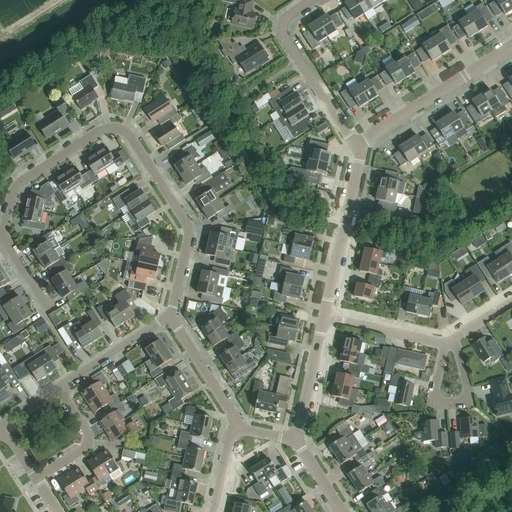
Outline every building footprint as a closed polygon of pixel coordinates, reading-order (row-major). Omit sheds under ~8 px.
[(238,5),(237,10),(235,9),(232,24),(252,29),(255,14),(250,13),(253,1),(247,0),(219,0),(219,1),(238,5)] [(355,20),(363,15),(354,0),(349,0),(344,4),(346,7),(341,10),(348,21),(353,17),(355,20)] [(354,0),(363,15),(372,9),(366,0),(354,0)] [(366,0),(372,9),(381,4),(378,0),(366,0)] [(409,0),(415,10),(423,5),(419,0),(409,0)] [(505,15),(511,10),(511,6),(508,0),(494,0),(495,1),(488,5),(495,16),(502,12),(505,15)] [(467,17),(478,33),(487,27),(485,23),(492,18),(482,3),(475,8),(476,11),(467,17)] [(317,21),(327,37),(336,31),(335,30),(343,25),(336,14),(329,19),(326,15),(317,21)] [(404,32),(419,23),(414,15),(400,25),(404,32)] [(468,39),(478,33),(467,17),(458,23),(459,24),(452,29),(459,39),(466,35),(468,39)] [(318,43),(327,37),(317,21),(307,27),(310,31),(303,35),(312,50),(320,46),(318,43)] [(431,40),(441,56),(451,50),(448,46),(455,42),(446,27),(438,31),(440,34),(431,40)] [(432,62),(441,56),(431,40),(422,46),(423,47),(415,52),(422,63),(429,58),(432,62)] [(235,43),(222,51),(227,60),(229,59),(233,66),(238,62),(245,74),(258,66),(259,67),(266,63),(268,61),(266,59),(269,58),(264,50),(264,51),(259,44),(257,45),(242,54),(239,49),(235,43)] [(395,63),(405,79),(414,73),(412,69),(419,65),(412,54),(405,58),(404,57),(395,63)] [(395,85),(405,79),(395,63),(385,69),(386,70),(379,75),(386,86),(393,81),(395,85)] [(93,90),(98,87),(91,75),(78,83),(83,90),(72,97),(80,110),(98,99),(93,90)] [(511,75),(508,78),(510,82),(503,87),(511,101),(511,75)] [(142,95),(146,79),(129,76),(126,86),(114,83),(111,98),(133,103),(135,93),(142,95)] [(358,86),(368,102),(378,96),(375,92),(383,88),(376,77),(369,82),(368,80),(358,86)] [(359,108),(368,102),(358,86),(349,92),(348,89),(340,94),(350,109),(357,104),(359,108)] [(490,90),(481,96),(491,111),(490,112),(495,118),(507,111),(504,107),(509,104),(499,89),(492,93),(490,90)] [(301,106),(302,104),(295,93),(285,100),(281,94),(268,102),(275,113),(276,112),(279,118),(301,106)] [(160,126),(178,114),(173,108),(172,109),(162,94),(154,99),(156,102),(144,110),(152,122),(156,120),(160,126)] [(490,112),(491,111),(481,96),(471,102),(473,105),(466,110),(476,125),(488,117),(487,114),(490,112)] [(61,116),(68,111),(60,99),(52,103),(57,111),(37,125),(46,139),(67,126),(61,116)] [(10,100),(0,105),(0,118),(15,108),(12,103),(10,100)] [(194,106),(190,109),(197,119),(202,116),(194,106)] [(279,118),(280,118),(278,120),(283,128),(285,127),(293,140),(303,133),(297,123),(308,116),(301,106),(279,118)] [(454,113),(444,119),(454,135),(457,140),(467,134),(465,131),(473,127),(463,112),(456,116),(454,113)] [(170,120),(173,125),(181,120),(178,115),(170,120)] [(454,135),(444,119),(435,125),(437,128),(430,133),(440,148),(447,143),(445,140),(454,135)] [(169,150),(184,140),(181,134),(179,136),(172,125),(154,136),(162,147),(165,145),(169,150)] [(14,160),(35,146),(25,132),(11,141),(12,142),(5,146),(14,160)] [(209,132),(196,141),(200,146),(206,143),(213,139),(209,132)] [(408,142),(418,158),(427,152),(426,150),(434,146),(427,135),(419,140),(417,136),(408,142)] [(309,161),(327,165),(330,154),(325,153),(327,145),(310,141),(308,150),(311,151),(309,161)] [(408,164),(418,158),(408,142),(398,148),(401,152),(394,156),(400,167),(408,162),(408,164)] [(95,154),(105,170),(115,163),(118,167),(123,164),(117,154),(111,157),(105,147),(95,154)] [(180,176),(196,166),(193,160),(198,157),(192,148),(182,154),(185,159),(174,167),(180,176)] [(95,176),(105,170),(95,154),(85,160),(91,170),(86,174),(92,184),(98,180),(95,176)] [(223,172),(235,166),(230,157),(218,163),(223,172)] [(325,176),(327,165),(309,161),(306,171),(301,170),(299,181),(317,186),(318,186),(320,175),(325,176)] [(196,166),(180,176),(186,186),(198,178),(201,184),(202,186),(213,179),(211,177),(209,174),(205,168),(200,171),(196,166)] [(92,184),(86,174),(80,177),(74,167),(64,173),(74,189),(80,186),(83,190),(92,184)] [(396,193),(399,183),(397,182),(399,174),(385,171),(385,172),(386,172),(384,179),(380,178),(378,189),(396,193)] [(64,196),(74,189),(64,173),(54,180),(60,190),(55,193),(61,203),(67,200),(64,196)] [(220,191),(218,187),(227,180),(223,173),(213,179),(202,186),(207,193),(196,200),(202,210),(218,200),(215,195),(220,191)] [(396,194),(396,193),(378,189),(375,200),(380,201),(378,209),(377,209),(395,213),(397,204),(404,196),(404,195),(396,194)] [(131,212),(147,201),(140,190),(132,196),(128,190),(112,200),(119,211),(127,205),(131,212)] [(52,203),(50,202),(52,196),(40,193),(39,200),(27,197),(25,209),(43,213),(44,206),(51,208),(52,203)] [(218,200),(202,210),(208,220),(219,212),(223,218),(233,211),(229,206),(224,209),(218,200)] [(147,201),(131,212),(135,218),(128,222),(134,233),(149,223),(146,217),(154,212),(147,201)] [(40,224),(43,213),(25,209),(22,220),(33,223),(32,229),(44,231),(45,225),(40,224)] [(261,237),(264,225),(248,222),(245,233),(261,237)] [(286,245),(288,246),(310,250),(312,239),(300,237),(301,231),(289,228),(287,238),(288,238),(286,245)] [(210,233),(208,244),(233,250),(235,250),(239,232),(225,229),(223,236),(210,233)] [(60,247),(50,233),(44,237),(36,242),(39,247),(33,251),(39,261),(60,247)] [(498,260),(508,276),(511,273),(511,245),(510,243),(500,249),(500,250),(494,254),(498,260)] [(138,264),(157,268),(160,255),(152,254),(154,247),(137,244),(135,255),(140,256),(138,263),(138,264)] [(229,267),(233,250),(208,244),(205,255),(219,258),(217,264),(229,267)] [(362,261),(379,264),(380,258),(385,259),(387,248),(376,245),(374,251),(364,249),(362,261)] [(307,261),(310,250),(288,246),(286,256),(285,255),(283,262),(293,264),(295,258),(307,261)] [(60,247),(39,261),(44,270),(51,266),(54,271),(66,263),(61,256),(64,254),(60,247)] [(508,276),(498,260),(492,264),(487,258),(477,264),(487,280),(493,276),(497,283),(508,276)] [(114,273),(115,261),(109,260),(107,273),(114,273)] [(125,260),(125,261),(128,262),(126,270),(129,274),(130,274),(129,281),(127,288),(144,291),(145,285),(147,279),(155,281),(157,268),(138,264),(138,263),(125,260)] [(377,270),(379,264),(362,261),(359,272),(369,274),(368,280),(380,283),(382,271),(377,270)] [(427,261),(428,275),(437,274),(437,261),(427,261)] [(57,290),(72,280),(67,273),(71,271),(66,263),(54,271),(57,276),(51,280),(57,290)] [(463,283),(473,299),(484,292),(479,285),(485,281),(475,265),(464,272),(469,279),(463,283)] [(284,285),(301,289),(304,278),(303,278),(291,276),(292,270),(280,267),(278,277),(285,278),(284,285)] [(199,283),(216,286),(219,276),(228,278),(229,271),(217,269),(216,275),(201,272),(199,283)] [(0,298),(3,297),(0,292),(0,288),(10,282),(4,273),(0,275),(0,298)] [(84,282),(80,285),(76,287),(72,280),(57,290),(63,299),(69,295),(73,300),(89,290),(84,282)] [(269,288),(276,289),(278,282),(270,280),(269,288)] [(378,289),(380,283),(368,280),(366,287),(356,284),(353,297),(371,301),(373,288),(378,289)] [(473,299),(463,283),(456,287),(452,280),(444,285),(445,293),(451,303),(457,299),(462,306),(473,299)] [(224,288),(216,286),(199,283),(197,293),(211,297),(210,302),(222,305),(223,299),(221,299),(224,288)] [(301,289),(284,285),(279,284),(277,292),(275,291),(272,301),(285,303),(286,297),(298,300),(299,300),(301,289)] [(417,315),(421,299),(409,296),(411,289),(405,288),(402,300),(408,301),(405,313),(417,315)] [(128,291),(126,292),(125,291),(114,297),(119,305),(115,307),(125,323),(134,316),(131,311),(136,308),(133,303),(138,299),(128,291)] [(421,299),(417,315),(429,318),(431,306),(437,307),(440,293),(434,292),(434,294),(429,293),(427,300),(421,299)] [(9,317),(25,307),(19,297),(8,304),(4,299),(0,301),(0,309),(3,307),(9,317)] [(125,323),(115,307),(112,303),(103,309),(101,306),(96,309),(102,319),(107,316),(115,328),(125,323)] [(7,325),(10,330),(13,335),(23,329),(20,323),(31,316),(25,307),(9,317),(12,322),(7,325)] [(83,328),(92,343),(102,337),(94,324),(99,321),(91,309),(86,313),(92,322),(83,328)] [(207,338),(222,328),(228,324),(225,319),(226,318),(220,309),(210,315),(213,320),(201,328),(207,338)] [(278,328),(296,332),(298,321),(286,318),(287,312),(275,309),(273,316),(271,315),(269,326),(278,328)] [(44,318),(34,321),(37,331),(47,328),(44,318)] [(83,328),(79,322),(70,327),(68,325),(63,328),(70,340),(75,336),(83,349),(92,343),(83,328)] [(229,344),(239,338),(235,333),(228,337),(222,328),(207,338),(213,347),(226,339),(229,344)] [(294,343),(296,332),(278,328),(276,338),(269,337),(267,343),(287,347),(288,341),(293,342),(293,343),(294,343)] [(225,366),(240,357),(237,351),(245,347),(239,338),(229,344),(232,349),(219,357),(225,366)] [(472,345),(483,362),(490,358),(493,362),(503,356),(497,346),(492,349),(484,338),(472,345)] [(359,354),(361,343),(344,339),(342,350),(359,354)] [(151,359),(166,350),(160,340),(145,350),(151,359)] [(50,360),(56,357),(50,346),(34,356),(37,361),(47,376),(56,370),(50,360)] [(383,347),(380,359),(387,360),(389,349),(383,347)] [(423,371),(427,357),(389,349),(384,373),(391,375),(392,375),(394,364),(423,371)] [(144,363),(150,373),(149,373),(152,379),(162,372),(159,367),(172,359),(166,350),(151,359),(144,363)] [(356,365),(359,354),(342,350),(339,362),(349,364),(348,370),(360,373),(361,366),(356,365)] [(240,357),(225,366),(235,381),(257,366),(254,361),(246,366),(240,357)] [(47,376),(37,361),(32,364),(29,359),(19,366),(25,376),(31,373),(37,382),(47,376)] [(116,368),(122,378),(127,374),(121,365),(116,368)] [(0,406),(13,399),(5,386),(10,383),(0,367),(0,406)] [(358,379),(360,373),(348,370),(347,376),(336,374),(334,385),(351,389),(354,378),(358,379)] [(170,392),(186,381),(179,371),(168,378),(164,373),(154,380),(160,389),(166,385),(170,392)] [(88,403),(105,392),(101,387),(107,383),(102,374),(92,380),(95,385),(82,393),(88,403)] [(414,386),(403,383),(404,378),(392,375),(391,375),(389,386),(397,388),(393,404),(409,407),(414,386)] [(276,414),(277,408),(285,410),(291,379),(280,376),(275,395),(269,394),(265,411),(276,414)] [(421,384),(430,384),(430,376),(422,376),(421,384)] [(26,389),(30,386),(24,377),(20,380),(26,389)] [(492,401),(496,416),(511,411),(511,399),(511,396),(509,396),(504,379),(491,382),(495,400),(492,401)] [(184,405),(181,400),(193,392),(186,381),(170,392),(174,398),(168,402),(169,403),(161,408),(166,416),(184,405)] [(265,411),(269,394),(261,392),(263,383),(255,381),(252,393),(257,395),(254,409),(265,411)] [(350,395),(351,389),(334,385),(331,397),(342,399),(340,405),(352,408),(354,396),(350,395)] [(110,409),(120,403),(115,394),(109,398),(105,392),(88,403),(94,413),(108,405),(110,409)] [(126,396),(121,399),(125,408),(131,404),(126,396)] [(106,432),(123,421),(119,415),(126,411),(120,403),(110,409),(113,413),(100,422),(106,432)] [(191,426),(209,429),(211,419),(197,415),(198,410),(186,407),(184,416),(193,418),(191,426)] [(461,439),(478,438),(478,437),(487,437),(486,424),(477,425),(477,421),(472,422),(472,419),(459,420),(461,439)] [(126,433),(128,437),(129,438),(138,431),(133,423),(127,426),(123,421),(106,432),(112,441),(126,433)] [(435,448),(447,447),(446,433),(439,434),(438,421),(425,422),(426,425),(421,425),(421,432),(417,433),(414,435),(414,439),(418,441),(422,441),(422,442),(435,441),(435,448)] [(207,440),(209,429),(191,426),(190,433),(181,431),(179,440),(191,443),(192,437),(207,440)] [(356,442),(352,436),(353,435),(349,427),(338,434),(341,439),(329,447),(335,456),(356,442)] [(460,451),(459,432),(450,433),(451,452),(460,451)] [(190,448),(191,443),(179,440),(177,449),(186,451),(184,458),(202,462),(204,451),(190,448)] [(362,448),(360,449),(356,442),(335,456),(341,465),(353,457),(356,462),(367,456),(362,448)] [(144,461),(145,455),(123,449),(121,457),(129,459),(131,459),(133,458),(134,458),(144,461)] [(375,458),(386,454),(384,449),(373,453),(375,458)] [(126,471),(120,461),(115,464),(107,451),(97,458),(108,474),(112,480),(126,471)] [(371,463),(371,462),(376,459),(371,452),(367,456),(356,462),(359,467),(347,475),(353,484),(368,475),(363,468),(371,463)] [(102,478),(108,474),(97,458),(87,464),(96,477),(91,480),(98,490),(106,484),(102,478)] [(199,473),(202,462),(184,458),(183,466),(173,464),(171,473),(184,475),(185,470),(199,473)] [(259,465),(268,480),(275,476),(280,484),(288,479),(281,468),(276,471),(268,459),(259,465)] [(262,484),(268,480),(259,465),(250,470),(257,483),(252,486),(259,497),(267,492),(262,484)] [(98,490),(91,480),(87,483),(78,470),(69,476),(79,493),(85,489),(89,495),(98,490)] [(141,478),(157,481),(158,475),(143,471),(141,478)] [(182,481),(184,475),(171,473),(169,481),(171,482),(170,489),(177,491),(194,495),(197,484),(182,481)] [(374,491),(380,487),(385,484),(380,476),(372,481),(368,475),(353,484),(359,494),(371,486),(374,491)] [(74,497),(79,493),(69,476),(59,483),(67,496),(63,499),(69,508),(78,503),(74,497)] [(130,492),(142,485),(139,479),(127,486),(130,492)] [(366,505),(370,511),(373,511),(386,504),(382,497),(386,495),(380,487),(374,491),(367,495),(371,502),(366,505)] [(104,499),(111,496),(107,489),(101,492),(104,499)] [(192,506),(194,495),(177,491),(175,499),(166,497),(164,505),(177,508),(178,503),(192,506)] [(126,493),(114,500),(119,507),(131,500),(126,493)] [(10,511),(13,501),(4,499),(3,501),(0,500),(0,511),(10,511)] [(232,511),(249,511),(250,507),(254,508),(256,502),(244,500),(243,506),(234,504),(232,511)] [(310,511),(311,511),(305,502),(293,510),(290,505),(279,511),(310,511)] [(403,511),(400,507),(395,510),(390,502),(386,504),(373,511),(403,511)]
